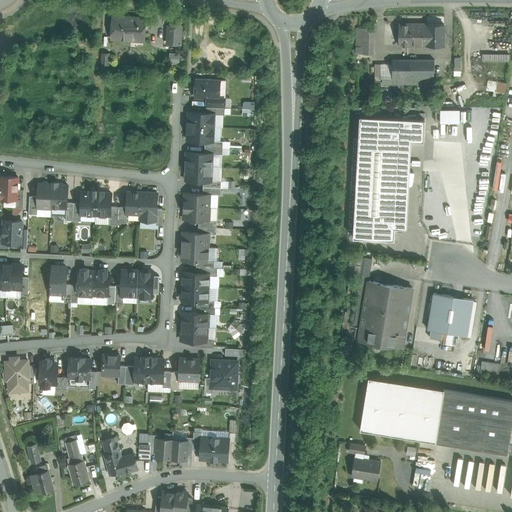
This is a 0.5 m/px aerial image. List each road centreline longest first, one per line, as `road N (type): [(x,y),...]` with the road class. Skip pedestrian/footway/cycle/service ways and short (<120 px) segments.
road 1 (tertiary): [(293,24),(275,479)]
road 2 (residential): [(0,347),(163,334),(169,262)]
road 3 (residential): [(275,479),(172,476),(80,511)]
road 4 (residential): [(176,178),(0,160)]
road 5 (residential): [(169,262),(0,254)]
